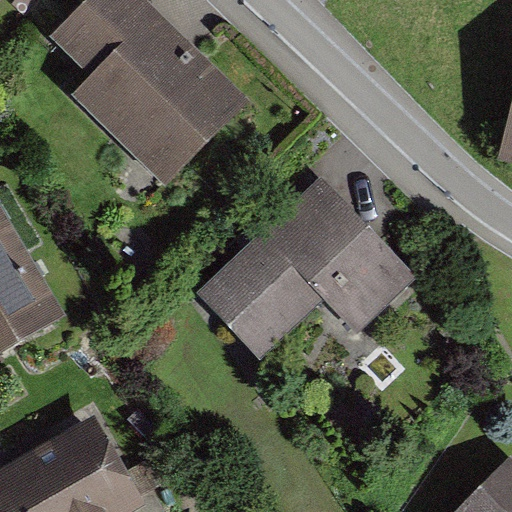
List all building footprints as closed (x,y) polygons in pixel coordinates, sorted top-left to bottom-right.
[(244,99),(141,0),(79,0),(41,39),(80,77),(61,96),(157,189),(244,99)] [(511,74),(491,166),(511,171),(511,74)] [(411,284),(319,181),(190,297),(248,361),(307,307),(342,346),(411,284)] [(0,236),(0,350),(46,327),(0,236)] [(96,428),(0,483),(0,511),(144,511),(141,505),(96,428)] [(511,511),(511,470),(506,464),(455,511),(511,511)] [(165,511),(156,496),(141,505),(144,511),(165,511)]
